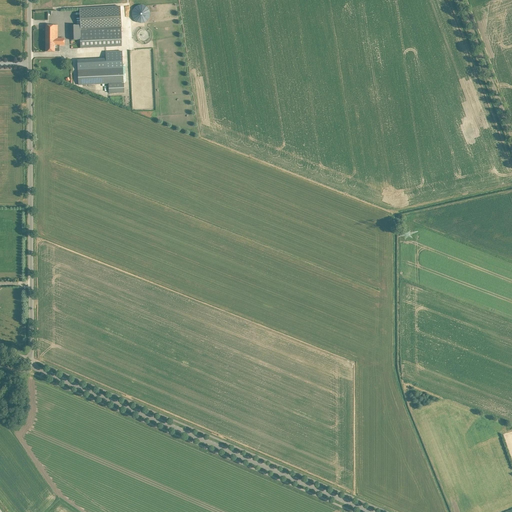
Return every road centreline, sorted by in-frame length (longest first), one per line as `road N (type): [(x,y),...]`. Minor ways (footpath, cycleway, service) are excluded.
road 1 (tertiary): [(371,511),(31,367)]
road 2 (unclassified): [(28,0),(31,367)]
road 3 (unclassified): [(511,139),(459,0)]
